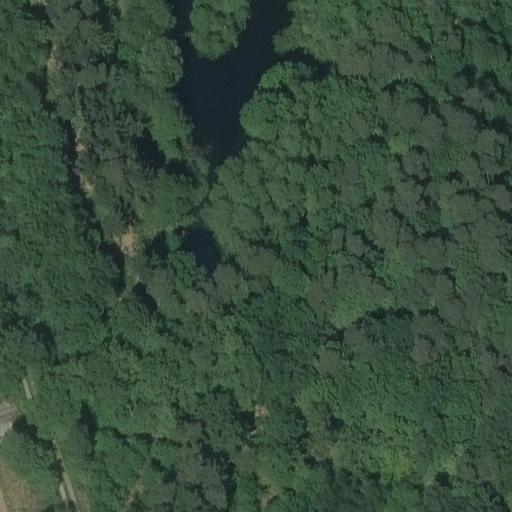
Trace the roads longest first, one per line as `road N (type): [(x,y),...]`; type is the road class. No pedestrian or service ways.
road 1 (track): [(0,263),(78,511)]
road 2 (track): [(432,0),(511,221)]
